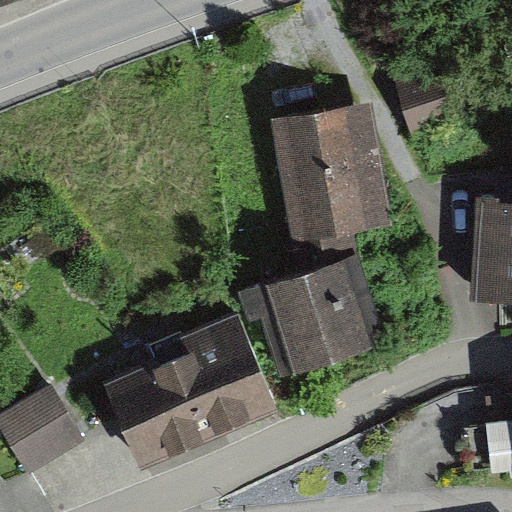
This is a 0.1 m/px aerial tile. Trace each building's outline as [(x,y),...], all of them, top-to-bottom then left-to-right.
[(0,0),(0,18),(42,0),(0,0)] [(426,137),(479,121),(462,62),(409,78),(426,137)] [(310,239),(399,229),(386,106),(297,116),(310,239)] [(511,205),(494,205),(492,312),(511,312),(511,205)] [(369,254),(278,289),(313,379),(404,344),(369,254)] [(251,316),(114,374),(154,469),(292,412),(251,316)] [(66,382),(12,410),(40,464),(94,436),(66,382)]
